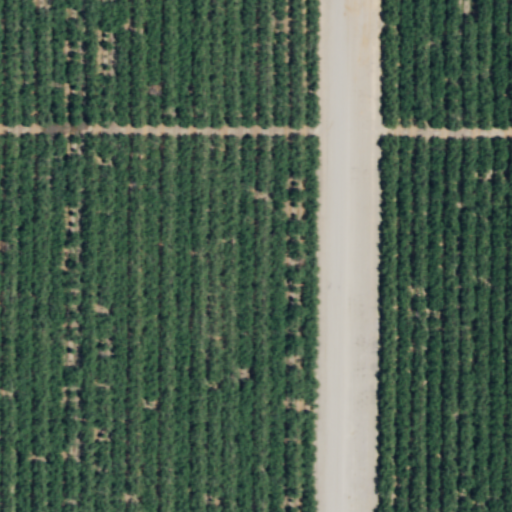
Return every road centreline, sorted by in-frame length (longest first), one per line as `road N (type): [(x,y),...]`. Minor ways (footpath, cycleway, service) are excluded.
road 1 (track): [(375,511),(378,0)]
road 2 (track): [(340,0),(338,511)]
road 3 (track): [(340,129),(0,126)]
road 4 (track): [(378,130),(511,131)]
